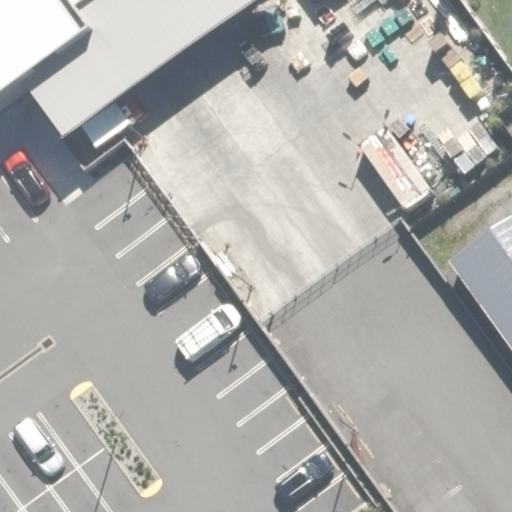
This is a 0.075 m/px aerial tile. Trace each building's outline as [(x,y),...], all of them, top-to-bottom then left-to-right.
[(0,0),(0,108),(150,0),(0,0)] [(314,0),(259,0),(294,45),(328,18),(314,0)] [(511,152),(478,109),(387,178),(420,221),(511,152)] [(511,219),(447,266),(511,358),(511,219)] [(4,243),(0,246),(0,408),(81,351),(4,243)] [(180,406),(133,339),(40,404),(116,511),(283,511),(299,501),(215,381),(180,406)]
